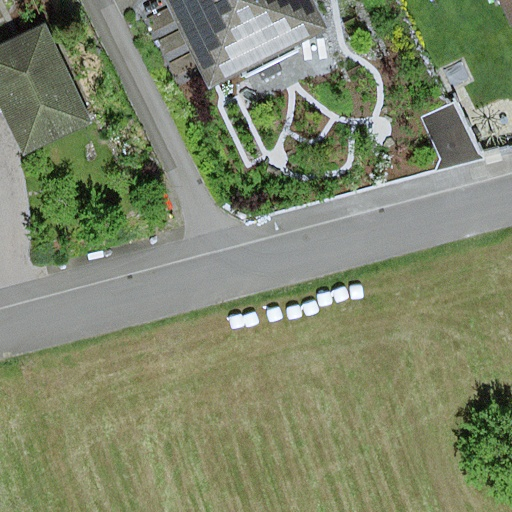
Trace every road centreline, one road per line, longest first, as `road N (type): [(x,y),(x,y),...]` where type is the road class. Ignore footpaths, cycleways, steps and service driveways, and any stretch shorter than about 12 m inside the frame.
road 1 (residential): [(229,273),(92,0)]
road 2 (residential): [(229,273),(511,198)]
road 3 (residential): [(0,337),(229,273)]
